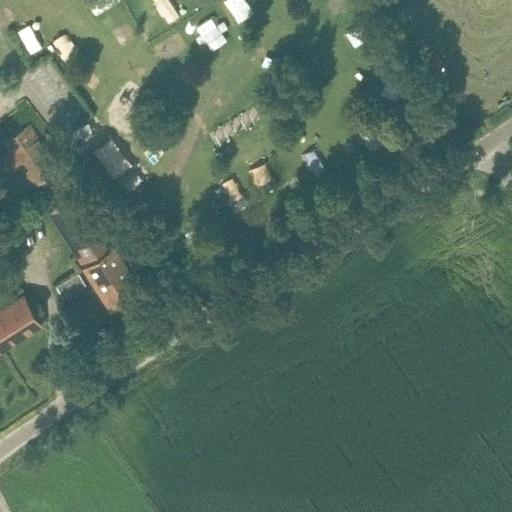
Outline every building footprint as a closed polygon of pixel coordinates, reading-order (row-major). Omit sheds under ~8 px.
[(122,0),(120,0),(104,9),(114,28),(132,18),(122,0)] [(195,37),(213,27),(204,13),(187,23),(195,37)] [(52,159),(31,127),(6,142),(12,152),(3,156),(13,171),(24,165),(34,182),(49,174),(44,165),(52,159)] [(77,193),(50,210),(79,255),(84,251),(87,257),(104,245),(101,240),(106,237),(77,193)] [(0,244),(15,235),(0,211),(0,244)] [(85,265),(101,290),(112,306),(139,288),(112,248),(85,265)] [(69,261),(51,270),(62,294),(84,284),(77,269),(73,271),(69,261)] [(0,346),(1,348),(42,322),(24,293),(0,308),(0,346)]
